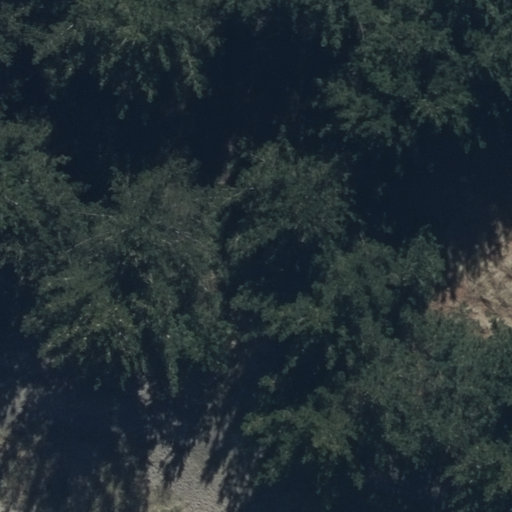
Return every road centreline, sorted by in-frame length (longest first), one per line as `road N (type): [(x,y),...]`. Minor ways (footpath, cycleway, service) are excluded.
road 1 (track): [(511,511),(204,429),(0,401)]
road 2 (unknown): [(0,279),(204,429)]
